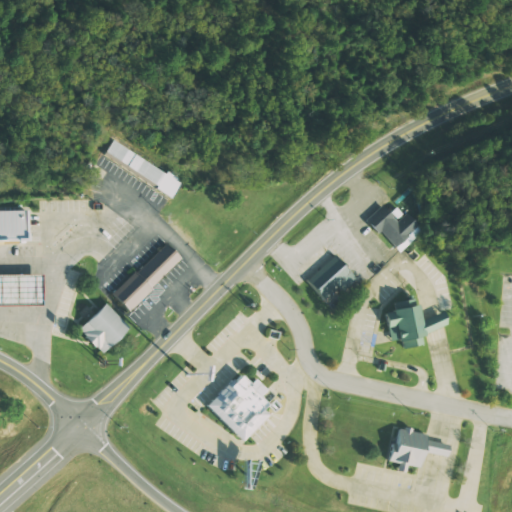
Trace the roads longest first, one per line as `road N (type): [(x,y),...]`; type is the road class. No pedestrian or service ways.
road 1 (secondary): [(0,491),(329,184),(406,132),(511,86)]
road 2 (residential): [(244,262),(289,306),(311,360),(328,377),(511,417)]
road 3 (motorway): [(177,511),(79,422)]
